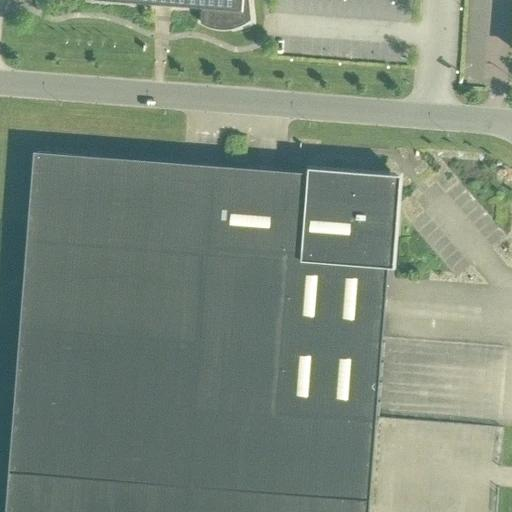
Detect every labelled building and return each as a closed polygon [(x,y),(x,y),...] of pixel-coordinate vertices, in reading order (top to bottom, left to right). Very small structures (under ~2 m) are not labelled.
[(249,0),(118,0),(202,7),(201,23),(204,25),(207,26),(212,28),(216,29),(220,29),(225,30),(229,29),(231,29),(235,28),(235,30),(251,20),(249,0)] [(360,56),(376,56),(376,40),(360,40),(360,56)] [(6,511),(370,511),(394,209),(393,209),(394,188),(386,178),(365,176),(365,175),(35,150),(6,511)] [(421,320),(421,286),(411,287),(411,332),(420,332),(420,320),(421,320)] [(507,460),(508,421),(425,419),(424,454),(433,455),(434,440),(462,441),(462,450),(487,451),(486,494),(491,494),(491,469),(500,469),(500,460),(507,460)]
